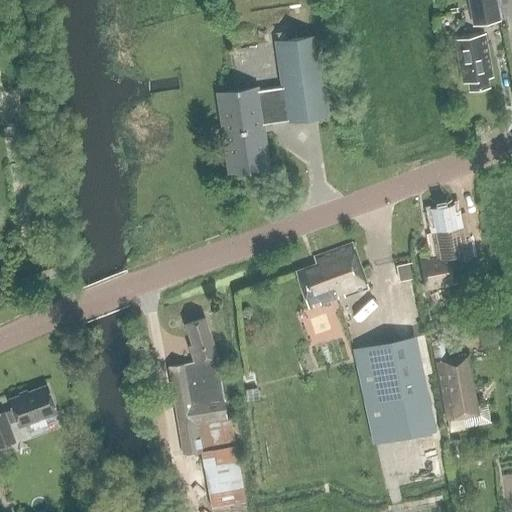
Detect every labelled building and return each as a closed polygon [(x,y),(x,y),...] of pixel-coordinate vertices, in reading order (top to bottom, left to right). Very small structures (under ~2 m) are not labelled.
[(496,0),(470,0),(472,6),(477,5),(480,25),(500,21),(496,0)] [(327,115),(315,36),(276,42),(282,89),(257,93),(256,89),(218,94),(229,172),(267,166),(263,134),(260,135),(259,125),(327,115)] [(486,78),(491,77),(484,36),(456,41),(463,82),(468,81),(470,90),(488,87),(486,78)] [(453,262),(470,259),(467,239),(463,239),(459,212),(455,213),(453,206),(431,210),(435,234),(431,235),(436,258),(421,261),(426,286),(456,281),(453,262)] [(344,296),(368,288),(353,243),(314,257),(316,264),(296,271),(309,307),(338,297),(337,293),(343,291),(344,296)] [(57,274),(54,266),(41,271),(44,279),(57,274)] [(237,447),(235,447),(231,417),(226,418),(223,398),(216,355),(204,318),(186,324),(193,345),(189,346),(195,362),(186,364),(169,368),(183,454),(201,452),(212,507),(246,503),(237,447)] [(390,436),(429,428),(410,338),(371,347),(390,436)] [(431,342),(434,361),(445,360),(442,341),(431,342)] [(468,356),(445,360),(434,361),(444,421),(478,415),(468,356)] [(17,421),(19,426),(57,412),(47,386),(9,400),(13,409),(3,413),(3,412),(0,413),(0,447),(14,442),(8,424),(17,421)] [(250,426),(266,425),(264,405),(248,406),(250,426)]
